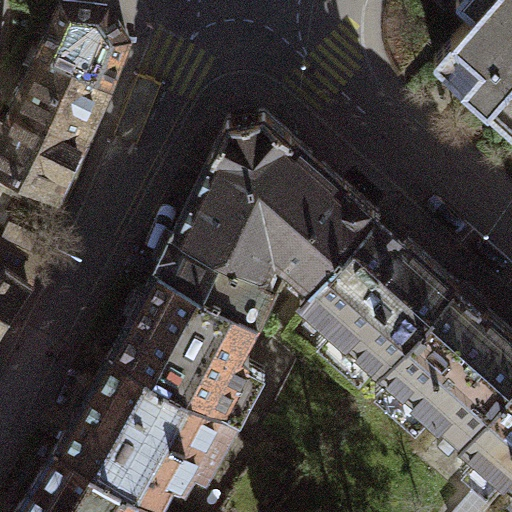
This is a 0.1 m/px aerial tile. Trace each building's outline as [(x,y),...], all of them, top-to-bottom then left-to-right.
[(62,0),(12,106),(82,139),(126,35),(117,20),(108,4),(84,0),(62,0)] [(511,0),(457,0),(471,12),(432,55),(511,126),(511,0)] [(0,170),(55,197),(82,139),(12,106),(4,121),(0,118),(0,170)] [(275,243),(310,275),(374,205),(317,154),(266,106),(232,112),(157,255),(256,307),(270,272),(261,266),(275,243)] [(298,290),(377,361),(454,275),(409,235),(374,205),(310,275),(298,290)] [(42,256),(0,236),(0,324),(20,292),(42,256)] [(143,281),(110,344),(223,403),(250,352),(239,342),(256,307),(157,255),(143,281)] [(511,326),(454,275),(377,361),(457,431),(511,369),(511,326)] [(223,403),(110,344),(72,417),(59,441),(157,492),(167,474),(184,478),(223,403)] [(511,369),(457,431),(511,479),(511,369)] [(144,511),(157,492),(59,441),(10,511),(144,511)]
